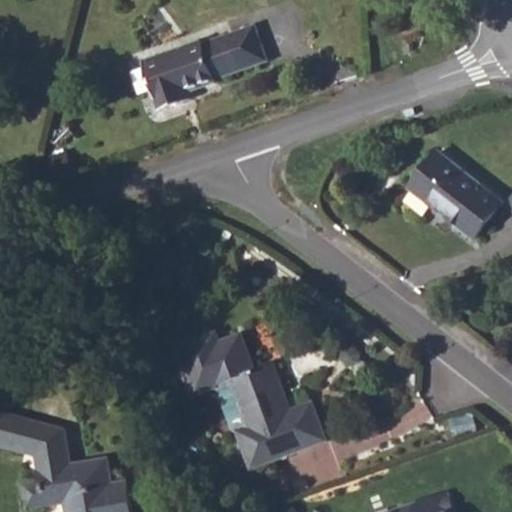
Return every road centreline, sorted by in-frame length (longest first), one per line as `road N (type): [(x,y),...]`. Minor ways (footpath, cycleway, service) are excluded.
road 1 (residential): [(229,153),(266,207),(511,400)]
road 2 (residential): [(229,153),(511,46)]
road 3 (residential): [(0,231),(229,153)]
